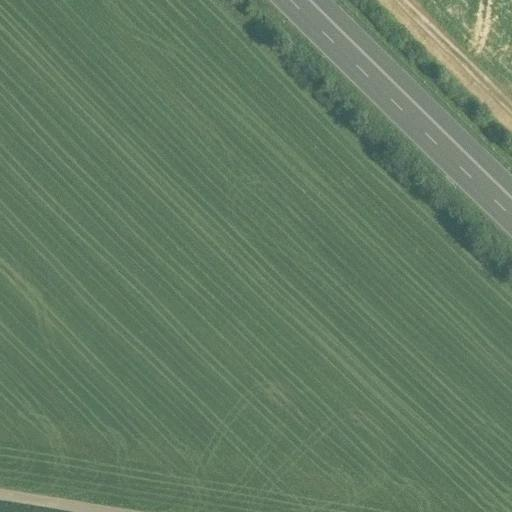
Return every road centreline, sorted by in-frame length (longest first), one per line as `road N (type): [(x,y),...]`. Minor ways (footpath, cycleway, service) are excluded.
road 1 (trunk): [(297,0),(511,211)]
road 2 (track): [(511,114),(395,0)]
